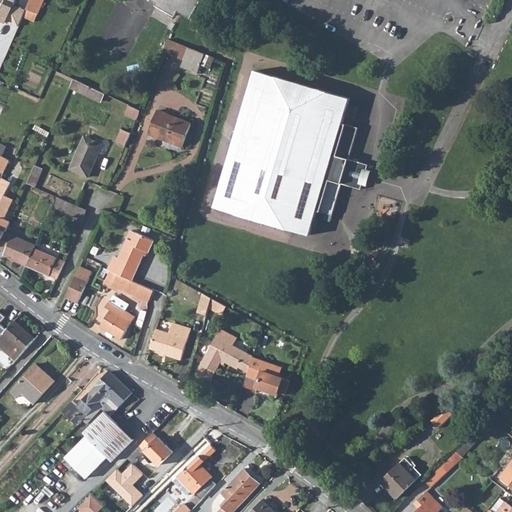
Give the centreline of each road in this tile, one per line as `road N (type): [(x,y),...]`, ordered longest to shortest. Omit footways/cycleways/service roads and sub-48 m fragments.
road 1 (residential): [(0,276),(71,333),(264,443),(354,511)]
road 2 (residential): [(511,9),(423,191),(386,185)]
road 3 (unknown): [(0,464),(102,351)]
road 4 (unknown): [(71,333),(123,220)]
